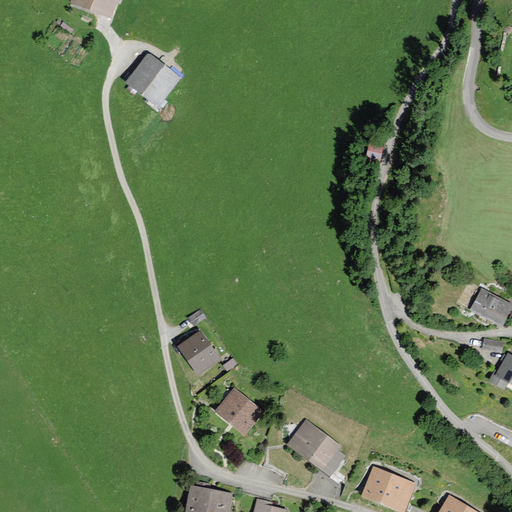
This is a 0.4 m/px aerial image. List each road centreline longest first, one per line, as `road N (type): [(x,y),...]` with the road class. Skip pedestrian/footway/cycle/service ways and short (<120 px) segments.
road 1 (unclassified): [(365,511),(227,476),(189,434),(105,99),(132,45)]
road 2 (unclassified): [(455,0),(449,34),(395,127),(374,215),(377,270),(395,336),(422,382),(511,471)]
road 3 (residential): [(478,0),(468,96),(478,121),(511,136)]
